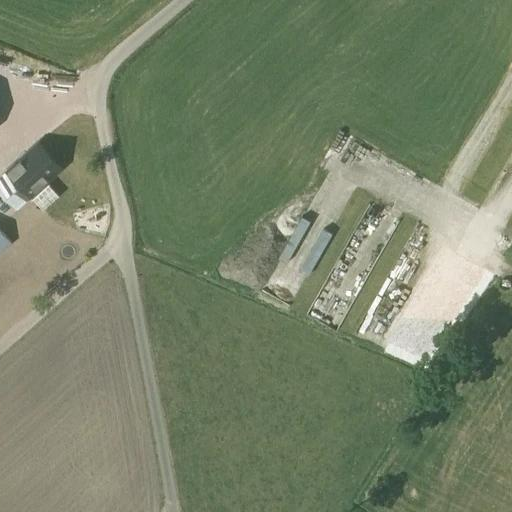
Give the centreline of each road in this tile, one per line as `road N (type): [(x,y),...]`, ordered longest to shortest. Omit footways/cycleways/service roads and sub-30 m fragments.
road 1 (unclassified): [(0,347),(121,233),(96,92),(112,59),(183,0)]
road 2 (unknown): [(121,233),(172,511)]
